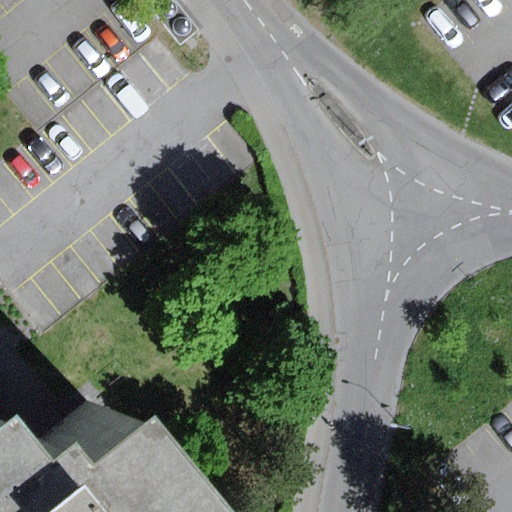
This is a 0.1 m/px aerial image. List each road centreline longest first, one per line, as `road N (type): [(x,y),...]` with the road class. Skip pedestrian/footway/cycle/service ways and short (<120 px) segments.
road 1 (residential): [(346,511),(400,190)]
road 2 (residential): [(400,190),(245,0)]
